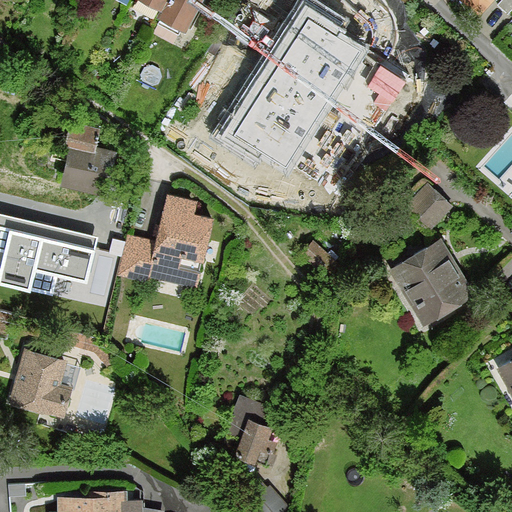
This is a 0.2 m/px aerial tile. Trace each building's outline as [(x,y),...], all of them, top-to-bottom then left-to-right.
[(146,0),(164,9),(160,16),(189,31),(204,0),(146,0)] [(493,0),(464,0),(481,14),(493,0)] [(511,0),(504,0),(499,6),(509,15),(511,11),(511,0)] [(488,150),(511,124),(511,104),(488,82),(454,118),(488,150)] [(102,128),(75,122),(69,146),(73,147),(65,184),(107,194),(117,151),(98,146),(102,128)] [(427,179),(403,205),(428,229),(452,203),(427,179)] [(194,195),(167,189),(164,206),(161,206),(154,239),(130,234),(122,268),(195,283),(210,212),(192,208),(194,195)] [(0,283),(53,295),(57,278),(90,285),(100,237),(0,214),(0,283)] [(439,234),(389,266),(424,321),(474,290),(439,234)] [(339,261),(313,238),(303,250),(328,272),(339,261)] [(12,319),(0,315),(0,335),(7,337),(12,319)] [(64,355),(25,345),(11,396),(61,410),(68,385),(57,382),(64,355)] [(511,355),(497,364),(511,390),(511,355)] [(279,407),(240,391),(225,430),(241,436),(235,452),(254,460),(260,446),(274,451),(280,438),(268,433),(279,407)] [(258,478),(240,492),(256,511),(277,511),(287,504),(270,485),(266,488),(258,478)] [(140,511),(140,504),(140,497),(127,497),(126,492),(58,493),(58,509),(47,509),(47,511),(140,511)]
